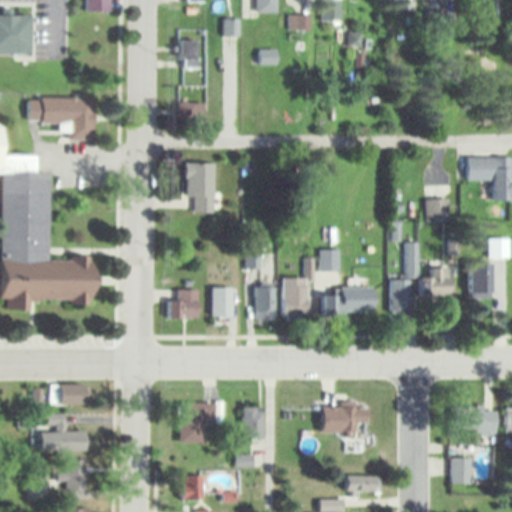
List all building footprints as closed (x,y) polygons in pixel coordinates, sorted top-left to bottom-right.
[(108,12),(107,0),(83,0),(84,12),(108,12)] [(253,0),(254,12),(273,12),(273,0),(253,0)] [(318,0),(318,21),(337,21),(337,0),(318,0)] [(0,53),(27,54),(27,15),(0,14),(0,53)] [(307,30),(307,14),(286,14),(286,30),(307,30)] [(221,35),(235,35),(235,18),(221,18),(221,35)] [(195,40),(177,40),(177,68),(195,68),(195,40)] [(273,49),(256,49),(256,64),(273,64),(273,49)] [(65,140),(90,140),(90,98),(24,97),(24,123),(55,123),(54,133),(65,133),(65,140)] [(201,121),(201,102),(175,102),(175,121),(201,121)] [(465,180),(490,180),(490,201),(509,201),(509,156),(465,156),(465,180)] [(181,197),(191,197),(191,212),(210,213),(210,163),(182,162),(181,197)] [(403,276),(416,276),(416,242),(403,242),(403,276)] [(316,270),(337,270),(337,250),(317,249),(316,270)] [(466,262),(466,297),(488,297),(488,262),(466,262)] [(446,267),(427,267),(427,276),(417,276),(417,294),(446,294),(446,267)] [(271,287),(252,287),(252,324),(271,324),(271,287)] [(229,288),(208,288),(208,318),(229,318),(229,288)] [(369,288),(336,288),(336,295),(325,295),(325,314),(369,314),(369,288)] [(172,320),(195,320),(195,289),(172,289),(172,320)] [(281,297),(281,317),(303,317),(303,297),(281,297)] [(48,392),(48,404),(81,404),(81,385),(54,385),(54,392),(48,392)] [(176,443),(202,443),(202,427),(212,427),(212,402),(176,402),(176,443)] [(353,433),(353,421),(364,421),(364,406),(319,406),(319,433),(353,433)] [(259,407),(240,407),(240,439),(259,439),(259,407)] [(493,432),(493,407),(447,407),(447,432),(493,432)] [(502,431),(511,431),(511,409),(502,409),(502,431)] [(62,414),(44,414),(44,426),(54,426),(54,453),(81,453),(81,431),(62,431),(62,414)] [(468,458),(448,458),(448,483),(468,483),(468,458)] [(26,465),(26,498),(44,498),(44,465),(26,465)] [(82,491),(82,466),(54,466),(54,482),(62,482),(62,491),(82,491)] [(199,500),(199,475),(177,475),(177,500),(199,500)] [(227,475),(215,476),(215,478),(205,479),(207,488),(229,485),(227,475)] [(342,492),(377,492),(377,476),(342,476),(342,492)] [(340,511),(341,500),(317,500),(316,511),(340,511)]
